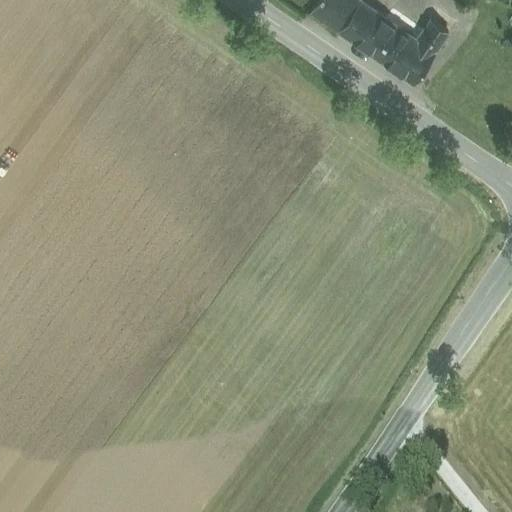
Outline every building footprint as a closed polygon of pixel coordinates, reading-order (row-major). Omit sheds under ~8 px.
[(318,0),(312,9),(342,30),(361,3),(362,0),(318,0)] [(352,36),(371,10),(361,3),(342,30),(352,36)] [(416,42),(371,10),(352,36),(415,82),(434,55),(416,42)] [(432,19),(450,32),(457,23),(439,10),(432,19)] [(416,42),(434,55),(450,32),(432,19),(416,42)]
